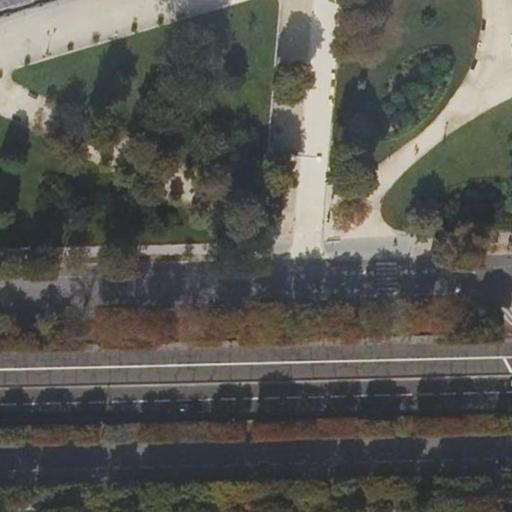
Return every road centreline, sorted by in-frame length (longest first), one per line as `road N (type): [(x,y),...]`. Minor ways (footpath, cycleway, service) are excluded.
road 1 (residential): [(511,278),(0,290)]
road 2 (primary): [(0,387),(511,375)]
road 3 (tertiary): [(0,469),(511,458)]
